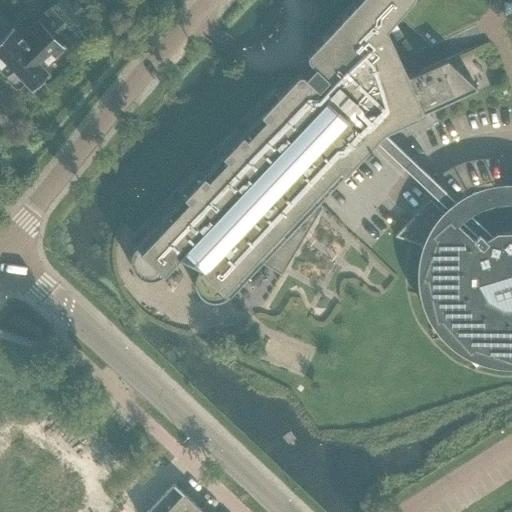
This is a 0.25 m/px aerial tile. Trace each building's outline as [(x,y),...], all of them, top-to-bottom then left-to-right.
[(51,21),(43,27),(53,37),(61,29),(72,41),(93,21),(85,12),(86,11),(74,0),(72,0),(57,0),(44,13),(51,21)] [(316,202),(374,140),(382,131),(476,89),(445,59),(406,77),(383,27),(408,1),(408,0),(356,0),(307,52),(307,53),(306,54),(306,55),(306,57),(307,59),(308,60),(313,65),(300,80),(298,78),(297,77),(296,77),(295,77),(294,77),(293,78),(280,91),(275,86),(254,109),(259,113),(242,132),(236,127),(215,150),(220,154),(203,173),(198,169),(177,191),(181,196),(134,246),(133,247),(131,250),(131,251),(130,253),(129,255),(129,257),(129,259),(129,261),(129,262),(130,264),(130,266),(131,267),(132,269),(133,271),(134,272),(136,274),(137,275),(140,276),(141,277),(143,278),(145,278),(147,278),(150,278),(152,278),(156,277),(158,276),(161,274),(163,272),(178,256),(201,266),(200,268),(199,269),(197,270),(196,273),(195,275),(194,277),(194,279),(194,281),(194,283),(194,285),(194,287),(195,289),(196,291),(197,293),(199,295),(200,296),(202,298),(205,299),(208,301),(210,301),(213,301),(216,301),(220,300),(222,299),(224,298),(226,297),(228,295),(266,255),(285,266),(322,206),(316,202)] [(40,65),(61,45),(53,37),(43,27),(36,19),(18,36),(0,17),(0,67),(5,73),(5,77),(12,85),(18,86),(24,80),(30,86),(46,71),(40,65)] [(478,233),(475,236),(472,239),(444,212),(429,198),(394,235),(429,248),(417,284),(419,284),(420,281),(424,281),(435,328),(436,327),(435,323),(439,321),(471,357),(473,356),(470,353),(472,349),(511,362),(511,231),(495,231),(484,239),(478,233)] [(0,511),(74,511),(80,507),(18,444),(17,444),(18,445),(0,462),(0,511)] [(210,511),(204,506),(200,510),(173,485),(146,511),(210,511)]
